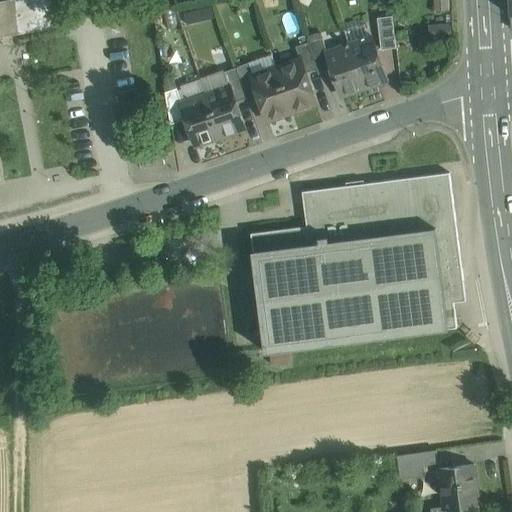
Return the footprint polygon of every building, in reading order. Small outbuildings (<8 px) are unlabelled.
[(0,0),(0,31),(24,27),(25,32),(55,27),(50,0),(0,0)] [(447,0),(435,0),(436,11),(448,10),(447,0)] [(393,16),(377,18),(382,49),(396,48),(393,16)] [(372,35),(369,36),(370,39),(350,45),(364,87),(387,79),(372,35)] [(323,38),(309,43),(317,69),(319,73),(332,68),(327,53),(328,53),(323,38)] [(309,43),(308,42),(296,47),(300,60),(301,60),(306,73),(317,69),(309,43)] [(328,53),(327,53),(332,68),(341,95),(364,87),(350,45),(349,46),(348,44),(346,44),(346,47),(328,53)] [(300,60),(277,68),(292,112),(316,103),(306,73),(301,60),(300,60)] [(249,63),(236,67),(237,68),(246,94),(257,89),(253,76),(254,76),(249,63)] [(246,94),(237,68),(224,72),(229,87),(230,87),(236,102),(247,98),(246,94)] [(254,76),(253,76),(257,89),(268,120),(292,112),(277,68),(254,76)] [(229,87),(206,95),(220,137),(245,129),(236,102),(230,87),(229,87)] [(182,103),(177,88),(165,92),(171,124),(186,119),(181,104),(182,103)] [(182,103),(181,104),(186,119),(196,145),(220,137),(206,95),(182,103)] [(364,180),(347,182),(347,186),(303,191),(308,226),(252,233),(254,251),(267,351),(449,328),(457,327),(454,302),(466,300),(450,173),(364,183),(364,180)] [(437,450),(414,453),(416,466),(439,463),(437,450)] [(414,453),(402,455),(406,478),(418,476),(416,466),(414,453)] [(453,463),(449,467),(439,469),(444,506),(444,511),(479,511),(479,505),(480,505),(474,464),(457,467),(453,463)]
